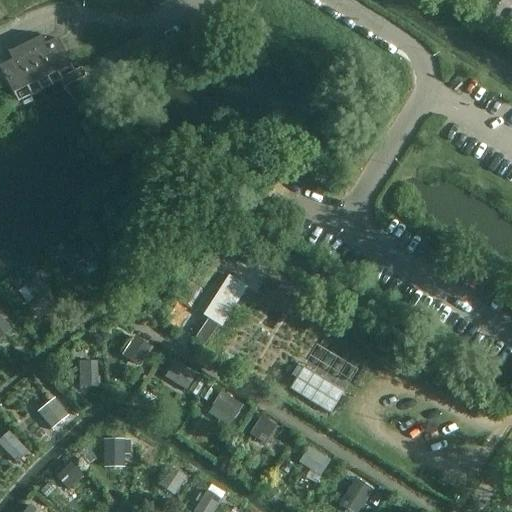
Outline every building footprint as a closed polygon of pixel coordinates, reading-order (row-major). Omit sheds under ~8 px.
[(70,68),(56,41),(44,47),(38,34),(37,35),(39,39),(9,54),(6,50),(12,62),(0,68),(0,71),(12,96),(70,68)] [(86,244),(64,259),(73,272),(95,257),(86,244)] [(22,289),(35,307),(48,297),(36,280),(22,289)] [(307,307),(299,320),(308,326),(317,313),(307,307)] [(197,336),(195,340),(205,346),(219,325),(209,319),(197,336)] [(0,339),(10,333),(0,320),(0,339)] [(140,369),(152,350),(134,338),(122,358),(140,369)] [(78,366),(78,391),(97,390),(97,365),(78,366)] [(195,378),(173,365),(164,379),(186,392),(195,378)] [(302,368),(288,391),(329,416),(343,393),(302,368)] [(220,394),(210,408),(211,409),(208,414),(230,428),(232,424),(242,408),(220,394)] [(37,416),(51,433),(69,419),(54,402),(37,416)] [(261,421),(250,438),(264,446),(275,429),(261,421)] [(0,442),(0,450),(15,467),(28,455),(9,435),(0,442)] [(129,461),(130,444),(130,442),(104,442),(104,461),(129,461)] [(329,464),(307,448),(298,463),(320,478),(329,464)] [(71,467),(57,481),(69,493),(83,478),(71,467)] [(171,469),(159,487),(174,497),(186,478),(171,469)] [(357,480),(347,496),(364,507),(374,491),(357,480)] [(207,491),(196,509),(193,511),(214,511),(220,503),(222,501),(221,500),(225,494),(211,486),(207,492),(207,491)]
